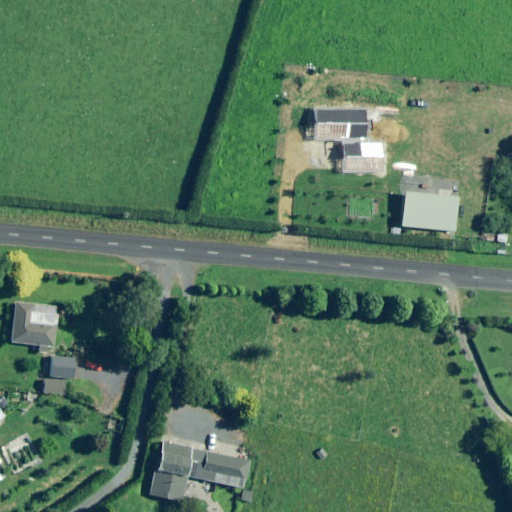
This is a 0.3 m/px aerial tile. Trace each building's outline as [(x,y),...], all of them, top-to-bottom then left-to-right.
[(509,220),(486,217),(484,229),(507,232),(509,220)] [(34,311),(35,305),(12,302),(7,341),(38,345),(37,352),(50,353),(51,342),(55,314),(34,311)] [(75,357),(52,355),(50,376),(73,378),(75,357)] [(66,381),(42,379),(41,391),(65,393),(66,381)] [(160,443),(151,495),(180,500),(189,448),(160,443)] [(193,449),(188,477),(241,487),(247,460),(193,449)]
